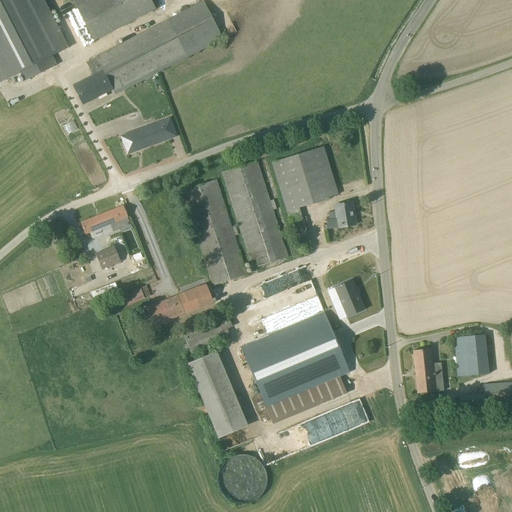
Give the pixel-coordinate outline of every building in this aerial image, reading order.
[(51,56),(67,48),(41,0),(0,0),(0,83),(19,73),(24,82),(56,65),(51,56)] [(149,13),(155,10),(149,0),(71,0),(93,42),(149,13)] [(115,95),(223,40),(202,2),(94,57),(94,58),(85,63),(91,75),(71,86),(82,106),(112,91),(114,95),(115,95)] [(126,155),(176,137),(169,119),(120,136),(126,155)] [(337,196),(323,148),(322,148),(271,162),(297,252),(310,247),(303,223),(299,209),(328,201),(328,198),(337,196)] [(252,269),(287,258),(272,211),(276,210),(273,201),(269,202),(256,162),(221,174),(252,269)] [(212,287),(246,276),(234,237),(237,235),(234,227),(231,227),(215,180),(181,192),(212,287)] [(326,221),(327,230),(354,225),(351,204),(333,207),(333,212),(328,213),(328,220),(326,221)] [(110,225),(128,218),(123,206),(80,223),(84,236),(88,234),(90,239),(93,240),(113,233),(110,225)] [(119,263),(113,246),(94,254),(101,270),(119,263)] [(90,269),(87,264),(76,268),(79,274),(90,269)] [(139,273),(89,293),(94,305),(144,285),(139,273)] [(338,321),(363,310),(351,281),(327,292),(338,321)] [(153,327),(213,304),(205,284),(204,284),(176,296),(145,308),(153,327)] [(149,297),(145,287),(140,289),(144,299),(149,297)] [(140,290),(123,296),(127,306),(144,299),(140,290)] [(348,373),(322,313),(266,338),(240,348),(272,424),(272,425),(346,394),(339,378),(348,374),(348,373)] [(183,336),(191,355),(235,337),(234,335),(230,337),(227,330),(231,328),(228,318),(183,336)] [(455,367),(456,378),(487,375),(483,335),(452,338),(454,357),(452,358),(452,367),(455,367)] [(412,351),(416,394),(442,391),(440,363),(432,364),(430,350),(412,351)] [(247,427),(216,352),(186,365),(217,439),(247,427)] [(511,383),(482,385),(482,395),(458,397),(459,414),(484,412),(484,411),(497,410),(497,405),(511,403),(511,383)]
